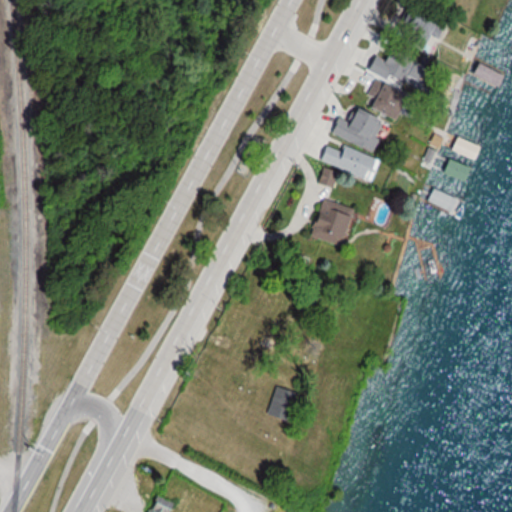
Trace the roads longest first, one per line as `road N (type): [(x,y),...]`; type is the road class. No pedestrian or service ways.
road 1 (primary): [(290,0),(9,511)]
road 2 (primary): [(80,511),(359,0)]
